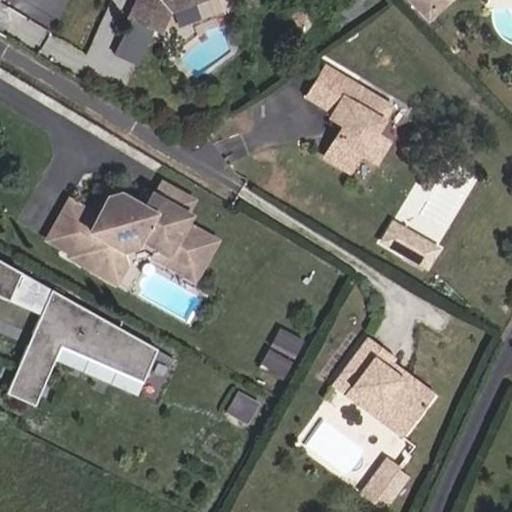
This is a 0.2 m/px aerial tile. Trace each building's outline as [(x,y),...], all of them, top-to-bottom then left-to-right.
[(138,0),(131,16),(166,32),(176,11),(207,0),(138,0)] [(448,0),(410,0),(429,19),(448,0)] [(394,104),(329,65),(312,94),(337,110),(334,115),(346,123),(328,156),(352,170),(364,150),(380,160),(391,139),(378,131),(386,117),(394,104)] [(193,193),(162,176),(155,189),(185,206),(193,193)] [(216,234),(185,216),(189,208),(185,206),(155,189),(151,187),(143,201),(128,192),(103,199),(97,209),(90,223),(85,221),(71,246),(69,250),(98,266),(114,238),(139,231),(157,241),(156,245),(197,268),(216,234)] [(90,223),(97,209),(69,194),(47,233),(71,246),(85,221),(90,223)] [(429,269),(444,245),(393,216),(379,240),(429,269)] [(116,276),(126,257),(123,246),(143,240),(155,247),(153,250),(194,273),(197,268),(156,245),(157,241),(139,231),(114,238),(98,266),(116,276)] [(19,266),(0,255),(0,291),(7,294),(19,266)] [(155,342),(49,283),(5,386),(33,398),(59,339),(141,374),(155,342)] [(280,324),(261,363),(287,375),(305,337),(280,324)] [(397,361),(369,338),(343,373),(356,382),(352,389),(409,432),(433,400),(391,370),(392,368),(395,364),(397,361)] [(433,400),(437,395),(395,364),(392,368),(391,370),(433,400)] [(409,432),(352,389),(346,397),(403,440),(409,432)] [(445,454),(431,448),(416,481),(430,487),(445,454)] [(385,454),(361,491),(388,508),(412,471),(385,454)]
